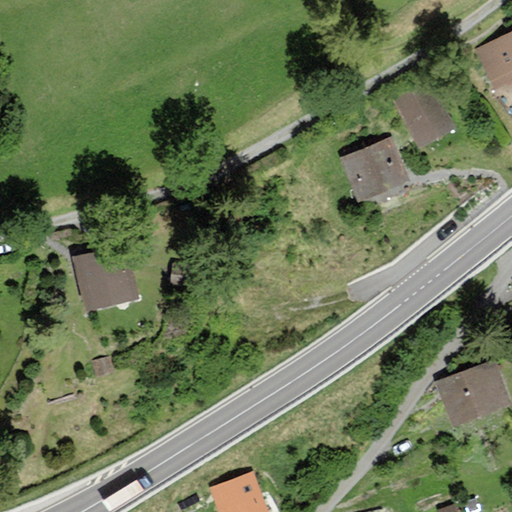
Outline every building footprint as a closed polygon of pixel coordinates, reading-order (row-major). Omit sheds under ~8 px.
[(511,32),(486,45),(504,83),(511,78),(511,32)] [(453,123),(435,88),(401,104),(419,140),(453,123)] [(406,180),(393,141),(342,157),(355,197),(406,180)] [(124,248),(77,259),(88,306),(135,294),(124,248)] [(508,400),(495,363),(442,381),(454,418),(508,400)]
